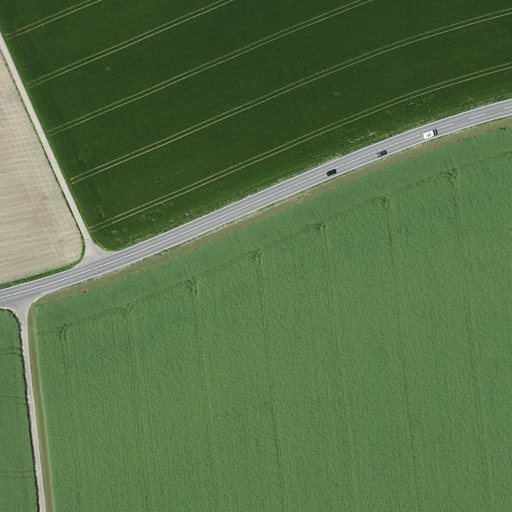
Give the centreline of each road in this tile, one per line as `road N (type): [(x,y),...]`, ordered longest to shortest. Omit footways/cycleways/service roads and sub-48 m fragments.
road 1 (secondary): [(0,299),(511,107)]
road 2 (track): [(0,41),(98,267)]
road 3 (track): [(44,511),(22,314),(12,297)]
